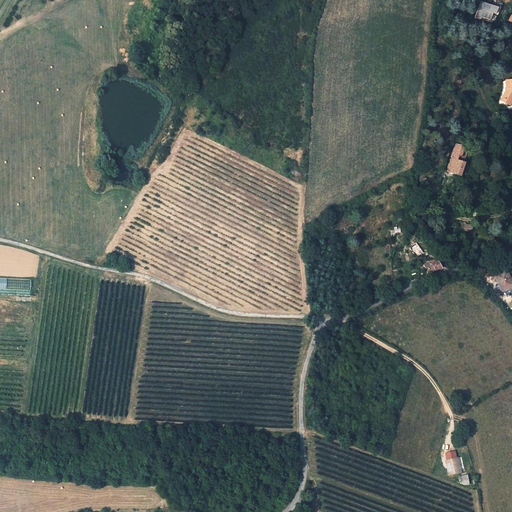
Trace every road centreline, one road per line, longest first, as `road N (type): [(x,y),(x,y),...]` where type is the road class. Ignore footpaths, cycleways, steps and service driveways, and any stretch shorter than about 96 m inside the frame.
road 1 (unclassified): [(320,318),(215,309),(157,281),(0,241)]
road 2 (unclassified): [(511,244),(487,261),(320,318)]
road 3 (unclassified): [(320,318),(301,377),(304,472),(284,511)]
